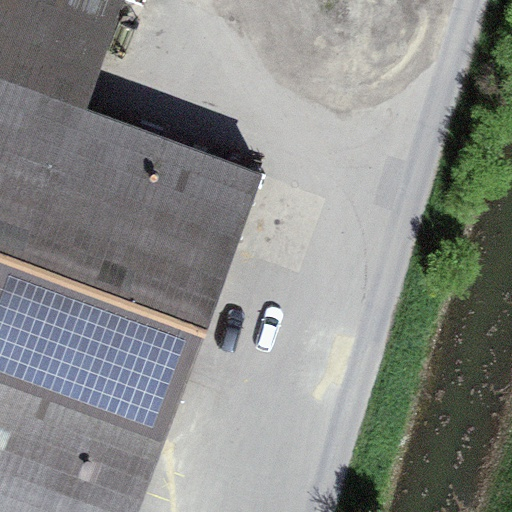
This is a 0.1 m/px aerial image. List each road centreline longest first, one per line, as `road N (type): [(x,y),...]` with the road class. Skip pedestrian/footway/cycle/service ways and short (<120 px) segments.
road 1 (track): [(326,511),(476,0)]
road 2 (track): [(185,0),(244,113),(428,172)]
